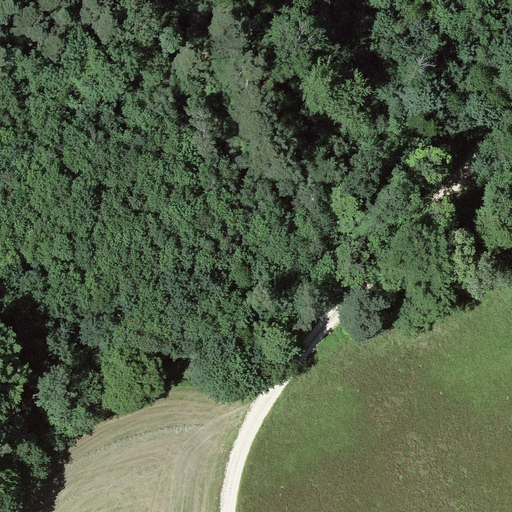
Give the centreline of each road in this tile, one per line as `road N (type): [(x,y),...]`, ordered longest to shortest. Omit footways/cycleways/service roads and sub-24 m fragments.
road 1 (track): [(272,390),(511,110)]
road 2 (track): [(228,511),(236,463),(272,390)]
